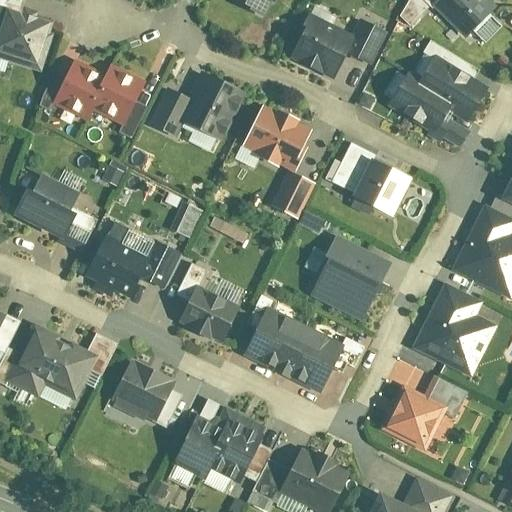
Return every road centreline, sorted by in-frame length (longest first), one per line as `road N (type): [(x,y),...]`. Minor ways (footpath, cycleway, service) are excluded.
road 1 (residential): [(0,270),(345,440),(476,177)]
road 2 (residential): [(166,38),(476,177)]
